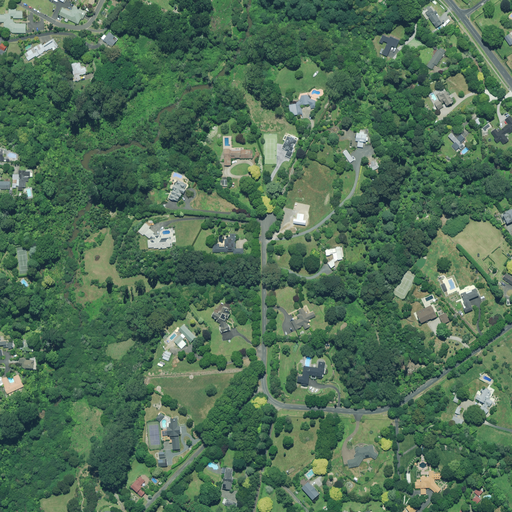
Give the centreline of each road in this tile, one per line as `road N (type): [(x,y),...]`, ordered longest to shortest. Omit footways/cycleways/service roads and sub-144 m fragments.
road 1 (unclassified): [(511,323),(391,407),(279,404)]
road 2 (residential): [(264,387),(141,511)]
road 3 (unclassified): [(264,387),(267,215)]
